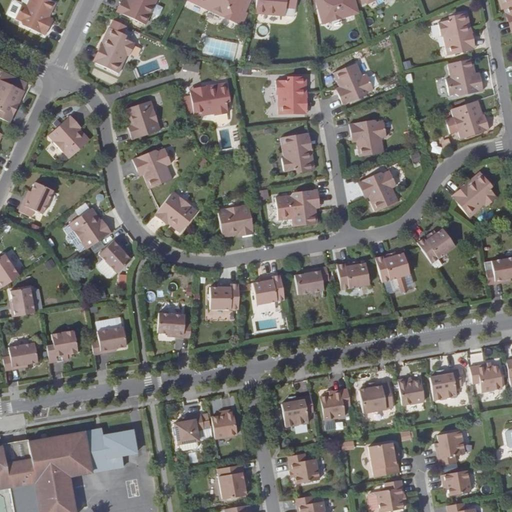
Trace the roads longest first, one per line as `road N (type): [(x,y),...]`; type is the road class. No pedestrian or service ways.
road 1 (unclassified): [(56,78),(93,102),(117,197),(131,227),(153,245),(184,262),(222,263),(344,239)]
road 2 (unclassified): [(249,368),(511,321)]
road 3 (unclassified): [(0,412),(249,368)]
road 4 (unclassified): [(344,239),(407,221),(438,171),(464,154),(511,145)]
road 5 (unclassified): [(273,511),(249,368)]
road 6 (residential): [(344,239),(320,103)]
road 7 (unclassified): [(56,78),(0,200)]
road 8 (residential): [(490,21),(511,139)]
